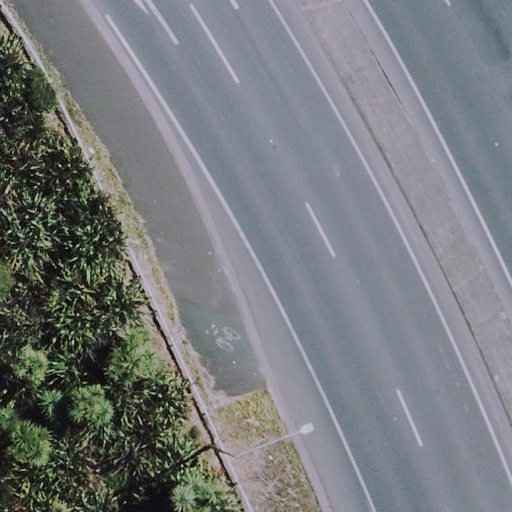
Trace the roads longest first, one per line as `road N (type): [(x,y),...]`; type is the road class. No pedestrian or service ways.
road 1 (secondary): [(442,511),(337,271),(192,0)]
road 2 (secondary): [(450,0),(511,112)]
